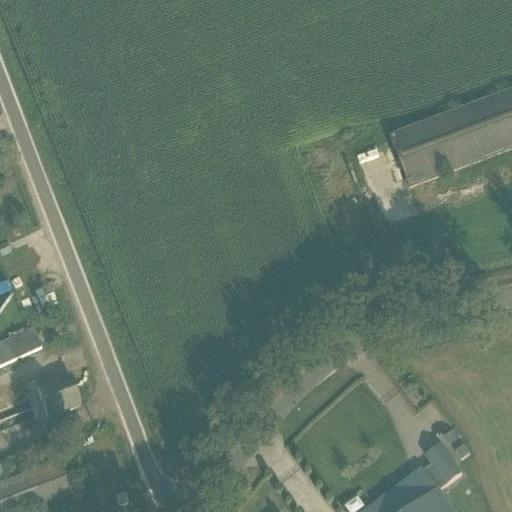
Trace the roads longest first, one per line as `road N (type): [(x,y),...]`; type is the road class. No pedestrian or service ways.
road 1 (unclassified): [(172,511),(0,66)]
road 2 (unclassified): [(193,511),(287,406),(359,352),(436,316),(511,309)]
